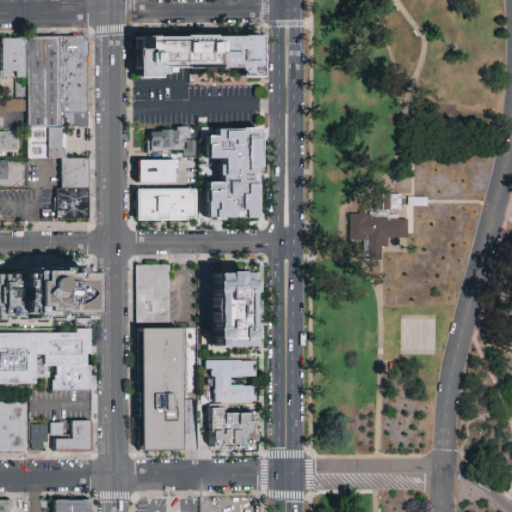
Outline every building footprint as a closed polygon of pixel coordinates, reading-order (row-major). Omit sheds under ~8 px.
[(136,38),(136,80),(164,80),(164,69),(238,69),(238,79),(259,79),(259,37),(136,38)] [(89,123),(89,130),(33,130),(31,130),(31,123),(30,62),(29,40),(32,40),(83,39),(89,45),(89,62),(89,123)] [(0,40),(0,77),(26,77),(25,40),(0,40)] [(15,97),(26,97),(27,77),(15,77),(15,97)] [(24,98),(0,98),(0,118),(24,118),(24,98)] [(194,152),(194,138),(187,138),(186,128),(144,129),(145,153),(194,152)] [(253,218),(254,128),(200,128),(199,159),(215,159),(215,182),(201,182),(201,217),(253,218)] [(61,132),(62,153),(65,153),(65,162),(33,163),(32,133),(33,133),(61,132)] [(0,157),(0,134),(18,134),(18,157),(0,157)] [(172,160),(134,160),(134,183),(172,183),(172,160)] [(0,164),(7,164),(8,184),(0,183),(0,164)] [(87,184),(87,192),(60,192),(60,184),(60,167),(88,166),(87,184)] [(51,189),(42,189),(42,197),(46,197),(46,207),(51,207),(51,189)] [(132,220),(196,220),(196,189),(132,189),(132,220)] [(60,192),(87,192),(88,223),(56,222),(56,192),(60,192)] [(398,212),(398,195),(371,195),(371,213),(357,213),(357,216),(347,216),(347,225),(350,225),(350,242),(361,242),(361,258),(366,258),(366,262),(379,262),(379,249),(385,249),(385,240),(403,240),(403,221),(396,221),(396,216),(387,216),(387,212),(398,212)] [(196,325),(134,325),(133,264),(195,264),(196,325)] [(0,268),(0,316),(81,316),(80,268),(0,268)] [(207,271),(207,347),(247,347),(247,271),(207,271)] [(181,426),(181,454),(157,454),(141,454),(141,427),(141,366),(140,332),(156,332),(179,331),(180,366),(181,426)] [(91,336),(90,361),(86,362),(86,366),(85,372),(89,372),(91,394),(51,397),(53,372),(43,373),(43,367),(42,361),(35,362),(34,362),(34,367),(35,390),(0,390),(0,341),(35,341),(75,340),(75,337),(91,336)] [(254,402),(254,384),(230,385),(230,379),(253,379),(252,360),(202,361),(203,373),(211,373),(212,402),(254,402)] [(27,455),(0,455),(0,405),(26,405),(26,428),(27,455)] [(207,448),(253,446),(252,411),(223,413),(223,405),(205,406),(207,448)] [(90,457),(55,458),(54,447),(71,446),(71,428),(90,428),(90,457)] [(60,429),(61,441),(50,441),(50,447),(45,447),(44,452),(36,452),(32,452),(32,429),(36,429),(60,429)] [(94,511),(95,497),(57,497),(56,511),(94,511)] [(0,511),(11,511),(11,500),(0,500),(0,511)]
